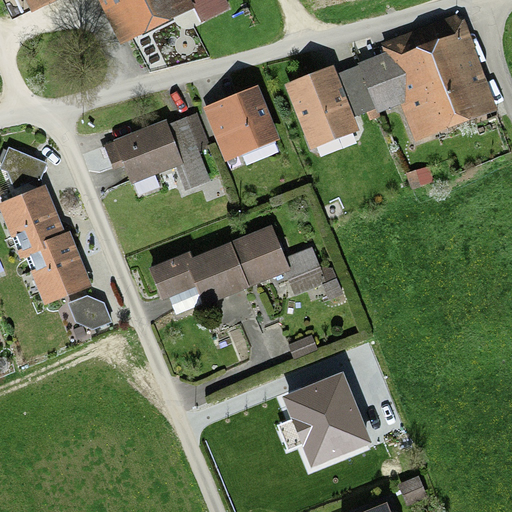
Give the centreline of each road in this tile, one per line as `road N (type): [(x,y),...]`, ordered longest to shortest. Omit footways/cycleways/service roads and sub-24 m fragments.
road 1 (residential): [(53,107),(217,511)]
road 2 (residential): [(53,107),(474,0)]
